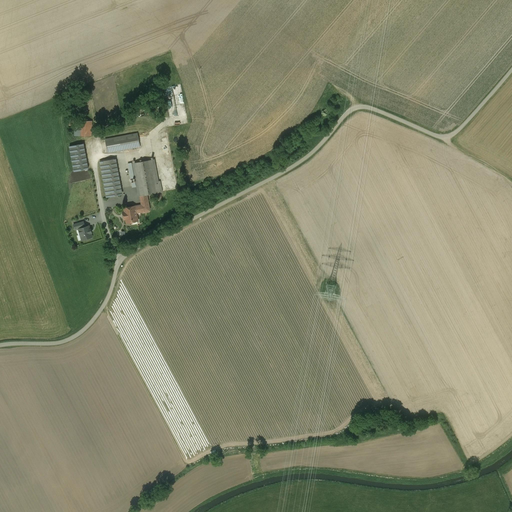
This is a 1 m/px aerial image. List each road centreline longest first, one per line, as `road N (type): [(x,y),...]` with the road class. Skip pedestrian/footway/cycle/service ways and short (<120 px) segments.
road 1 (unclassified): [(511,68),(447,136),(373,108),(347,111),(297,163),(127,253),(82,332),(49,344),(0,346)]
road 2 (unknown): [(292,130),(207,167),(115,250)]
